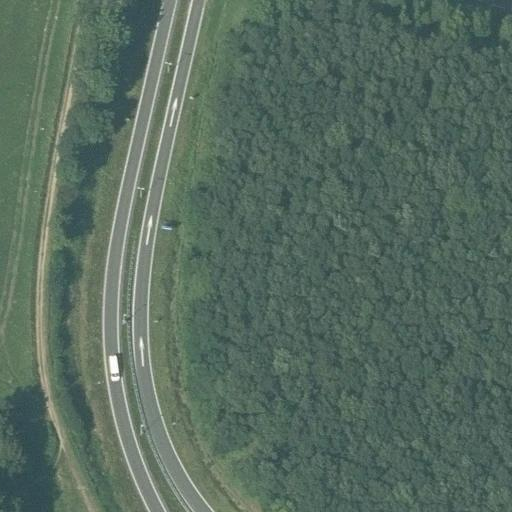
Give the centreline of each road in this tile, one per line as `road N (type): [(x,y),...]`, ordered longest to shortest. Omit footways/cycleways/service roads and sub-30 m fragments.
road 1 (trunk): [(169,0),(121,207),(108,323),(119,410),(158,511)]
road 2 (trunk): [(192,511),(150,401),(141,274),(199,0)]
road 3 (track): [(87,0),(38,275),(41,372),(65,445)]
